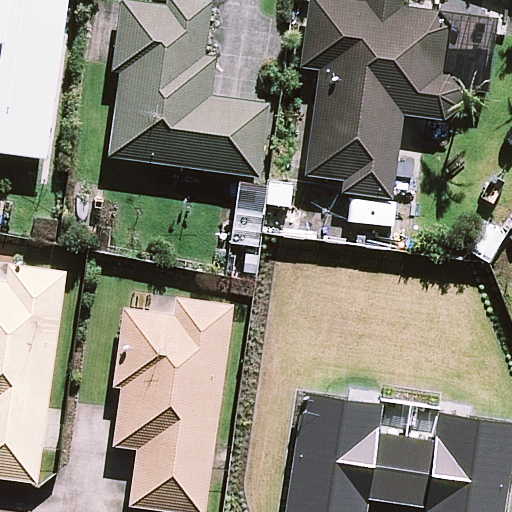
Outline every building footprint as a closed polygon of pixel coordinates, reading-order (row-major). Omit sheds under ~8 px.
[(0,0),(0,166),(3,167),(4,157),(56,163),(76,0),(0,0)] [(126,79),(115,162),(267,182),(277,109),(218,101),(223,62),(213,60),(220,6),(175,0),(174,11),(128,5),(119,78),(126,79)] [(456,16),(331,0),(316,0),(308,73),(326,75),(313,181),(350,185),(349,198),(402,204),(412,121),(443,125),(456,16)] [(0,480),(47,486),(75,277),(17,269),(15,287),(0,285),(0,480)] [(142,511),(211,511),(241,310),(184,302),(182,321),(131,313),(119,392),(128,393),(120,451),(144,454),(136,511),(142,511)]
